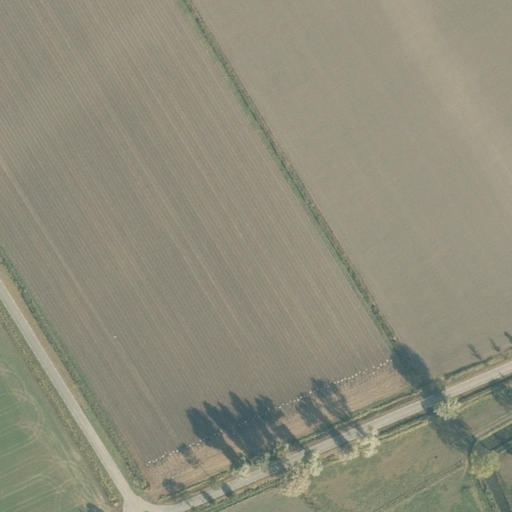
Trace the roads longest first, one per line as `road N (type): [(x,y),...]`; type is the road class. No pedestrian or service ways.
road 1 (tertiary): [(169,511),(511,365)]
road 2 (unclassified): [(138,511),(0,290)]
